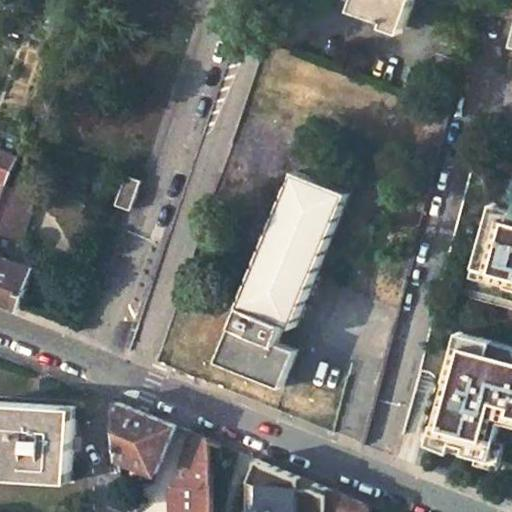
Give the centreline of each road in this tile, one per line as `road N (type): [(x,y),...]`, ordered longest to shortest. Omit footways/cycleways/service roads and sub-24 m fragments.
road 1 (tertiary): [(461,511),(0,324)]
road 2 (unknown): [(419,306),(473,93),(511,108)]
road 3 (unknown): [(372,475),(419,306)]
road 4 (unknown): [(103,366),(105,511)]
